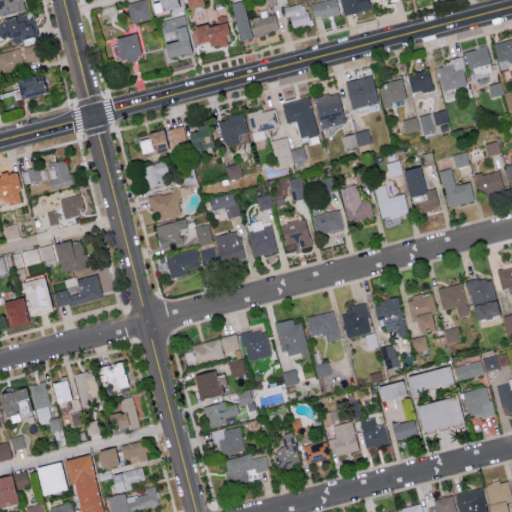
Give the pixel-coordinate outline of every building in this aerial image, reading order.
[(0,0),(0,13),(23,10),(21,0),(0,0)] [(130,23),(150,18),(145,0),(136,0),(125,3),(130,23)] [(179,6),(177,0),(150,0),(152,12),(179,6)] [(203,5),(202,0),(186,0),(188,8),(203,5)] [(239,40),(251,37),(242,0),(238,0),(230,2),(239,40)] [(340,12),(336,0),(322,0),(310,3),(314,19),(340,12)] [(339,0),(342,14),(369,9),(367,0),(339,0)] [(291,26),(308,24),(305,3),(283,6),(284,17),(290,16),(291,26)] [(251,18),(255,35),(278,30),(274,13),(251,18)] [(0,38),(12,36),(12,41),(37,37),(33,14),(14,17),(14,18),(0,20),(0,38)] [(162,43),(165,57),(190,52),(183,15),(160,19),(163,33),(175,31),(177,40),(162,43)] [(196,43),(207,40),(209,47),(230,43),(224,15),(214,17),(215,22),(193,27),(196,43)] [(141,56),(135,32),(114,38),(120,61),(141,56)] [(511,37),(494,43),(499,63),(511,59),(511,37)] [(0,70),(39,62),(35,45),(0,52),(0,70)] [(489,63),(487,46),(465,49),(467,66),(489,63)] [(437,67),(443,90),(467,84),(460,56),(446,59),(448,65),(437,67)] [(491,73),(488,63),(469,68),(472,78),(491,73)] [(411,94),(433,89),(428,68),(406,73),(411,94)] [(36,80),(34,74),(15,80),(20,98),(45,91),(42,79),(36,80)] [(343,81),(351,111),(377,104),(369,74),(343,81)] [(381,104),(405,101),(402,79),(378,82),(381,104)] [(488,83),(489,95),(502,94),(501,82),(488,83)] [(320,128),(345,121),(336,91),(311,98),(320,128)] [(316,134),(309,97),(281,103),(285,122),(295,121),(299,138),(316,134)] [(246,112),(254,140),(265,138),(263,130),(279,126),(274,108),(262,111),(261,108),(246,112)] [(431,112),(435,125),(448,122),(445,109),(431,112)] [(239,143),(238,134),(247,132),(244,113),(219,118),(223,146),(239,143)] [(434,130),(429,113),(418,116),(423,133),(434,130)] [(418,130),(416,116),(402,119),(405,133),(418,130)] [(168,128),(171,144),(185,142),(182,125),(168,128)] [(192,151),(213,147),(209,125),(188,129),(192,151)] [(145,133),(146,137),(138,139),(141,153),(150,150),(152,158),(167,154),(161,129),(145,133)] [(344,148),(370,142),(367,129),(340,135),(344,148)] [(276,166),(305,161),(303,147),(288,149),(286,137),(272,139),(276,166)] [(487,155),(499,152),(496,140),(484,143),(487,155)] [(454,167),(468,165),(465,151),(452,154),(454,167)] [(423,153),(425,165),(433,164),(431,152),(423,153)] [(24,183),(48,177),(50,188),(71,183),(66,159),(46,163),(47,165),(21,171),(24,183)] [(139,167),(146,189),(169,182),(162,160),(139,167)] [(386,163),(388,175),(402,173),(399,160),(386,163)] [(241,177),(239,163),(225,165),(227,179),(241,177)] [(425,190),(419,166),(402,169),(408,197),(413,196),(416,211),(439,206),(435,188),(425,190)] [(446,206),(473,200),(469,181),(454,185),(450,168),(438,170),(446,206)] [(479,195),(503,188),(497,169),(473,176),(479,195)] [(0,173),(0,197),(2,205),(21,200),(14,170),(0,173)] [(192,192),(189,181),(193,180),(191,173),(183,176),(186,185),(177,188),(180,196),(192,192)] [(288,179),(290,200),(303,199),(301,178),(288,179)] [(339,187),(347,222),(373,217),(369,199),(359,201),(356,184),(339,187)] [(408,213),(403,193),(388,197),(384,184),(373,187),(382,219),(408,213)] [(147,196),(150,211),(159,209),(161,219),(181,215),(176,190),(147,196)] [(210,210),(225,207),(227,217),(238,215),(233,192),(208,197),(210,210)] [(255,197),(259,210),(273,207),(269,193),(255,197)] [(77,194),(59,199),(64,218),(82,213),(77,194)] [(343,227),(338,209),(311,216),(317,235),(343,227)] [(43,227),(58,223),(54,210),(40,214),(43,227)] [(177,229),(187,227),(184,218),(154,225),(160,248),(180,243),(177,229)] [(285,250),(297,247),(297,248),(310,246),(305,218),(280,223),(285,250)] [(276,250),(269,220),(252,224),(253,230),(247,231),(253,256),(276,250)] [(3,226),(5,239),(18,236),(16,223),(3,226)] [(194,226),(197,243),(211,241),(208,223),(194,226)] [(244,257),(238,230),(214,235),(220,263),(244,257)] [(59,272),(86,268),(81,238),(54,244),(59,272)] [(15,267),(55,257),(51,244),(12,253),(15,267)] [(217,262),(214,246),(199,249),(202,266),(217,262)] [(169,277),(186,274),(185,268),(199,266),(196,248),(165,254),(169,277)] [(101,298),(97,274),(75,278),(78,293),(67,295),(66,289),(54,291),(56,306),(101,298)] [(49,310),(43,275),(20,280),(27,315),(49,310)] [(474,320),(499,314),(490,276),(465,282),(474,320)] [(454,306),(457,317),(468,314),(460,282),(437,288),(442,309),(454,306)] [(433,328),(430,313),(435,312),(431,291),(407,296),(414,332),(433,328)] [(405,335),(398,297),(375,301),(381,332),(394,329),(396,337),(405,335)] [(25,320),(20,298),(2,301),(6,323),(25,320)] [(370,332),(364,302),(350,305),(351,311),(340,313),(345,337),(370,332)] [(305,317),(310,335),(323,332),(325,341),(339,338),(332,310),(305,317)] [(511,332),(511,312),(501,317),(507,334),(511,332)] [(301,322),(294,323),(292,318),(274,322),(281,351),(287,349),(290,360),(309,356),(301,322)] [(459,341),(457,327),(444,329),(446,342),(459,341)] [(264,328),(240,334),(247,361),(271,354),(264,328)] [(220,337),(224,352),(239,348),(235,333),(220,337)] [(410,338),(413,351),(427,348),(424,335),(410,338)] [(379,347),(384,368),(397,365),(392,344),(379,347)] [(481,358),(487,378),(500,374),(493,354),(481,358)] [(227,361),(230,376),(245,373),(242,358),(227,361)] [(483,374),(480,360),(453,366),(456,380),(483,374)] [(316,376),(330,374),(328,361),(314,364),(316,376)] [(114,380),(116,389),(126,386),(121,362),(95,367),(99,384),(114,380)] [(409,393),(452,383),(448,365),(405,375),(409,393)] [(281,372),(285,385),(298,382),(295,369),(281,372)] [(73,374),(81,408),(88,406),(86,398),(98,396),(93,370),(73,374)] [(196,398),(221,394),(220,385),(225,384),(223,373),(215,374),(214,370),(193,374),(196,398)] [(50,382),(54,402),(69,400),(65,379),(50,382)] [(377,385),(380,400),(406,394),(402,380),(377,385)] [(501,413),(511,411),(511,380),(497,383),(501,413)] [(36,423),(50,421),(45,383),(31,384),(36,423)] [(467,419),(493,413),(487,386),(462,391),(467,419)] [(0,402),(1,415),(28,412),(26,388),(0,390),(0,402)] [(237,391),(239,405),(251,403),(249,389),(237,391)] [(121,398),(122,412),(108,413),(109,430),(137,427),(133,396),(121,398)] [(420,432),(461,423),(456,396),(414,405),(420,432)] [(227,423),(225,417),(238,414),(235,403),(225,406),(224,401),(202,406),(208,428),(227,423)] [(359,419),(365,447),(388,443),(384,423),(375,424),(374,417),(359,419)] [(302,431),(298,418),(290,421),(295,434),(302,431)] [(416,435),(414,419),(391,423),(394,439),(416,435)] [(87,433),(98,432),(97,420),(86,421),(87,433)] [(356,451),(353,421),(333,423),(334,438),(332,438),(333,454),(356,451)] [(244,449),(239,425),(212,431),(217,455),(244,449)] [(279,435),(282,445),(272,448),(277,467),(300,460),(291,431),(279,435)] [(24,447),(21,434),(10,437),(12,449),(24,447)] [(123,462),(147,456),(143,439),(119,445),(123,462)] [(0,442),(0,460),(11,458),(8,441),(0,442)] [(302,444),(304,462),(328,459),(327,442),(302,444)] [(117,464),(113,447),(96,450),(100,468),(117,464)] [(65,459),(76,511),(101,511),(89,454),(65,459)] [(223,459),(228,486),(248,482),(246,472),(268,468),(265,455),(252,458),(251,454),(223,459)] [(34,466),(40,494),(64,490),(59,461),(34,466)] [(113,492),(133,489),(132,482),(144,480),(142,468),(111,472),(113,492)] [(0,476),(0,506),(16,503),(14,489),(28,486),(25,471),(0,476)] [(507,480),(498,482),(498,480),(484,484),(490,511),(507,511),(505,502),(511,500),(507,480)] [(107,496),(110,511),(126,511),(160,506),(156,485),(145,487),(146,493),(125,497),(124,492),(107,496)] [(453,494),(458,511),(487,511),(480,486),(453,494)] [(430,511),(454,511),(452,495),(428,500),(430,511)]
